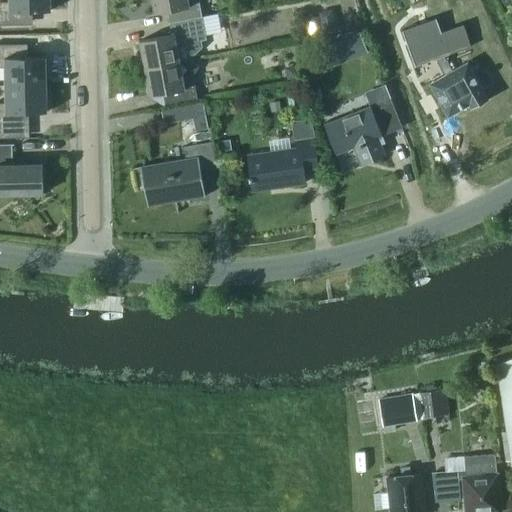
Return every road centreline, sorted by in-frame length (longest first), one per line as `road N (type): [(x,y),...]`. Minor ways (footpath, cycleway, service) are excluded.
road 1 (tertiary): [(511,195),(417,238),(324,264),(187,276),(91,273)]
road 2 (residential): [(91,273),(87,0)]
